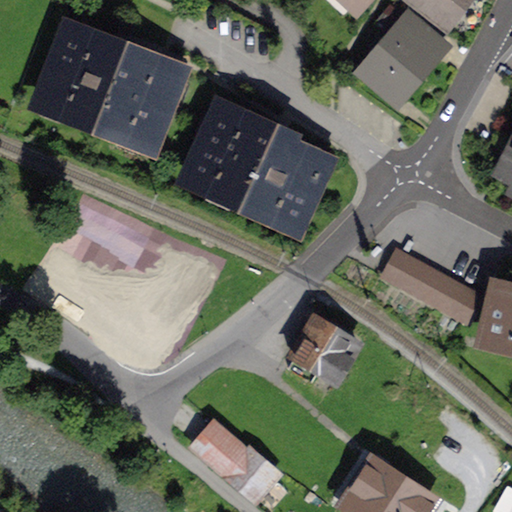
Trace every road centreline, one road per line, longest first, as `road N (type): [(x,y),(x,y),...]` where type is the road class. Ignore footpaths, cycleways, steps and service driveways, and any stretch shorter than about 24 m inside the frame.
road 1 (residential): [(410,174),(293,282),(145,400),(73,340),(0,295)]
road 2 (residential): [(511,6),(410,174)]
